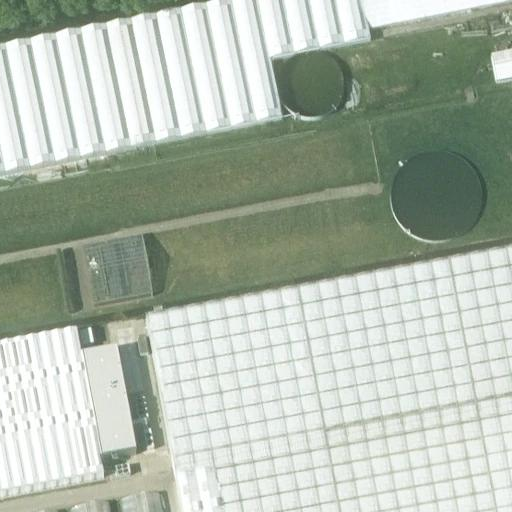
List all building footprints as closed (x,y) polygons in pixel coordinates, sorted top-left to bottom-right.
[(511,0),(246,0),(81,34),(0,50),(0,177),(107,156),(281,121),(270,62),(370,42),(368,31),(511,3),(511,0)] [(511,54),(493,58),(498,84),(511,81),(511,54)] [(340,96),(340,90),(340,85),(338,79),(335,74),(333,70),(327,66),(323,63),(317,61),(312,61),(307,61),(301,62),(294,66),(290,69),(286,74),(284,78),(282,83),(281,90),(282,95),(283,101),(286,106),(290,111),(294,114),(298,117),(303,119),(310,120),(316,119),(320,118),(327,115),(331,112),(335,107),(338,101),(340,96)] [(479,207),(480,198),(479,189),(477,181),(473,174),(468,168),(462,162),(454,158),(446,155),(437,153),(429,154),(418,157),(411,161),(404,167),(398,174),(395,181),(392,188),(391,197),(392,207),(395,215),(398,222),(404,229),(409,234),(416,238),(424,241),(434,243),(446,241),(452,239),(459,236),(466,230),(473,222),(477,216),(479,207)] [(142,237),(82,248),(93,307),(153,296),(142,237)] [(511,511),(511,256),(298,293),(144,322),(180,511),(511,511)] [(91,332),(80,334),(83,349),(94,347),(91,332)] [(77,335),(0,349),(0,497),(104,478),(77,335)] [(161,511),(158,496),(119,504),(120,511),(161,511)]
